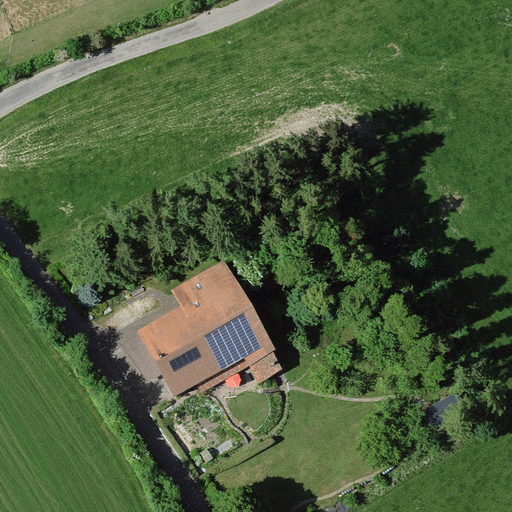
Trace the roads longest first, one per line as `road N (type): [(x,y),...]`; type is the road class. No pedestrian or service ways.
road 1 (unclassified): [(195,511),(157,440),(0,221)]
road 2 (unclassified): [(265,0),(103,56),(0,105)]
